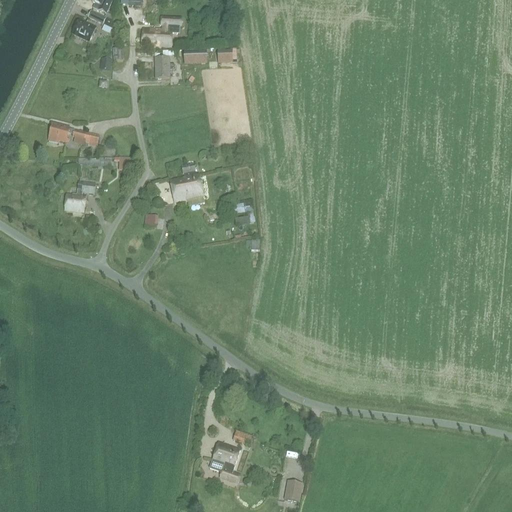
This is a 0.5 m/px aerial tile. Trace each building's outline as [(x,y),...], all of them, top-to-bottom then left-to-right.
[(106,16),(112,3),(111,3),(112,0),(93,0),(92,3),(95,5),(93,10),(106,16)] [(113,22),(91,12),(88,19),(113,31),(113,22)] [(161,50),(161,49),(172,49),(172,35),(179,35),(180,29),(182,29),(182,19),(160,18),(160,28),(161,28),(161,31),(143,30),(142,48),(161,50)] [(89,44),(97,29),(80,21),(72,36),(89,44)] [(222,36),(221,25),(211,26),(211,28),(213,28),(213,29),(215,29),(215,30),(217,30),(218,42),(224,41),(224,36),(222,36)] [(123,62),(122,48),(112,49),(113,63),(123,62)] [(218,52),(219,66),(234,65),(233,51),(218,52)] [(208,65),(207,55),(187,57),(187,67),(208,65)] [(169,65),(169,59),(155,59),(156,81),(170,80),(169,72),(174,72),(174,65),(169,65)] [(58,145),(58,143),(66,145),(69,134),(73,135),(72,138),(83,141),(83,143),(84,143),(83,147),(90,149),(91,146),(95,147),(98,137),(70,130),(53,126),(49,143),(58,145)] [(99,159),(78,160),(78,166),(99,166),(99,168),(113,167),(113,169),(132,169),(132,158),(99,159)] [(174,204),(203,198),(199,176),(195,177),(194,174),(195,173),(194,166),(181,169),(183,176),(184,176),(185,179),(170,182),(174,204)] [(82,198),(82,195),(95,196),(96,185),(78,184),(77,197),(67,196),(65,212),(84,214),(85,198),(82,198)] [(234,216),(245,214),(243,205),(245,205),(245,201),(240,202),(241,205),(233,206),(234,216)] [(255,211),(256,216),(247,216),(248,221),(261,221),(260,211),(255,211)] [(153,213),(152,225),(163,226),(164,214),(153,213)] [(235,226),(247,224),(246,217),(234,219),(235,226)] [(219,444),(213,462),(212,462),(210,469),(221,473),(219,479),(238,486),(241,476),(233,473),(234,469),(240,451),(219,444)] [(300,504),(303,485),(287,482),(284,501),(300,504)]
